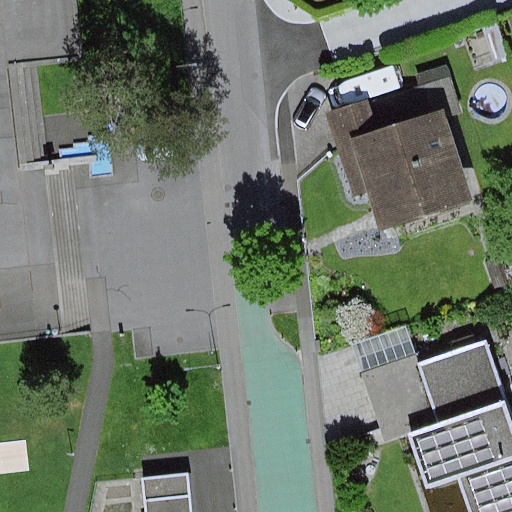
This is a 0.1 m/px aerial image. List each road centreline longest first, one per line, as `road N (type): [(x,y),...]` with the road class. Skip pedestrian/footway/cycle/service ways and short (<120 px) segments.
road 1 (residential): [(293,511),(244,65)]
road 2 (residential): [(244,65),(451,0)]
